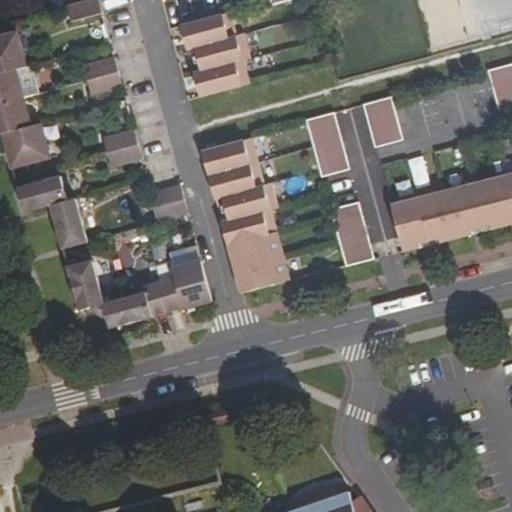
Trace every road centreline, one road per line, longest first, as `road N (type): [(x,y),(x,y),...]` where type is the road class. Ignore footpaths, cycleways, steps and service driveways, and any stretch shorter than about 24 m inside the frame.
road 1 (residential): [(145,0),(240,352)]
road 2 (tertiary): [(0,413),(240,352)]
road 3 (residential): [(376,317),(351,439),(359,465),(394,511)]
road 4 (tertiary): [(240,352),(376,317)]
road 5 (tertiary): [(376,317),(511,283)]
